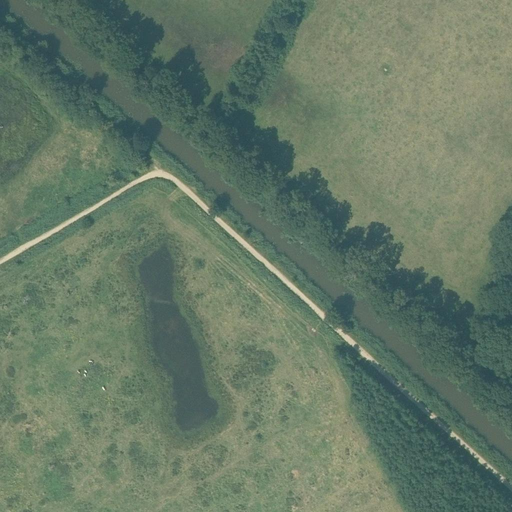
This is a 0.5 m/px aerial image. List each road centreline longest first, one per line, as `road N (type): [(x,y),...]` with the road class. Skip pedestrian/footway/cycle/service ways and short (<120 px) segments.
road 1 (track): [(511,486),(163,169)]
road 2 (track): [(163,169),(0,18)]
road 3 (track): [(163,169),(0,263)]
